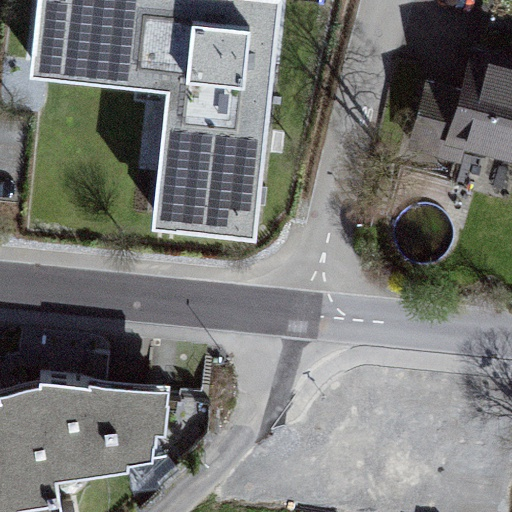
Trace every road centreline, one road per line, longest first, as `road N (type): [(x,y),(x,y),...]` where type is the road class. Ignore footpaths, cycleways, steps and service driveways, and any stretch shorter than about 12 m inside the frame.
road 1 (residential): [(396,0),(307,316)]
road 2 (residential): [(307,316),(0,291)]
road 3 (residential): [(511,339),(307,316)]
